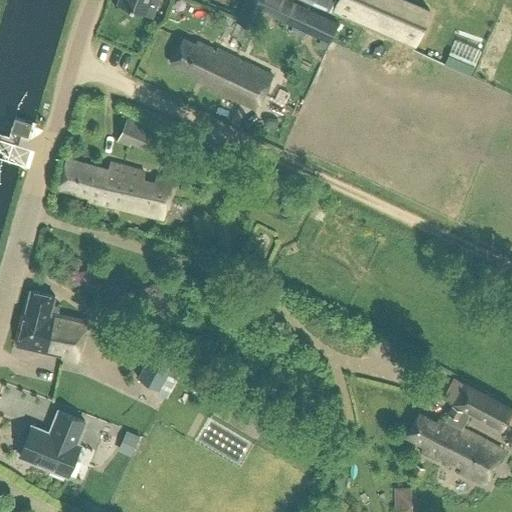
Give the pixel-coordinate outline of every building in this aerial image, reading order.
[(118,0),(118,2),(145,12),(152,15),(157,1),(155,0),(118,0)] [(243,0),(234,20),(247,25),(250,26),(258,9),(294,25),(303,30),(306,31),(328,41),(338,20),(312,8),(294,0),(243,0)] [(313,0),(312,4),(415,47),(432,7),(415,0),(313,0)] [(218,32),(226,35),(230,26),(222,23),(218,32)] [(468,67),(477,33),(462,28),(452,62),(468,67)] [(182,37),(170,62),(206,79),(204,83),(256,107),(273,74),(217,47),(216,49),(204,43),(202,47),(182,37)] [(128,114),(117,140),(129,145),(130,142),(163,156),(173,133),(128,114)] [(32,132),(33,127),(15,121),(12,130),(23,133),(24,130),(32,132)] [(195,159),(210,167),(215,155),(200,148),(195,159)] [(66,157),(59,187),(89,194),(88,199),(163,217),(172,179),(157,175),(155,182),(142,178),(144,171),(111,161),(109,169),(66,157)] [(31,289),(25,311),(46,316),(43,327),(82,336),(86,319),(58,312),(60,304),(53,303),(55,295),(31,289)] [(46,316),(25,311),(17,344),(62,355),(61,356),(77,360),(82,336),(43,327),(46,316)] [(112,332),(146,351),(153,338),(118,319),(112,332)] [(158,388),(174,358),(154,347),(138,377),(158,388)] [(501,427),(511,406),(465,381),(454,401),(501,427)] [(464,424),(470,413),(452,403),(447,413),(450,414),(447,419),(439,415),(437,418),(419,409),(405,436),(422,446),(419,451),(448,467),(450,462),(461,468),(459,472),(483,486),(505,446),(464,424)] [(68,474),(80,443),(76,442),(84,419),(58,409),(49,431),(31,424),(19,455),(52,467),(50,471),(63,476),(64,472),(68,474)] [(131,455),(139,435),(126,430),(117,450),(131,455)] [(423,468),(415,464),(409,475),(417,480),(423,468)]
